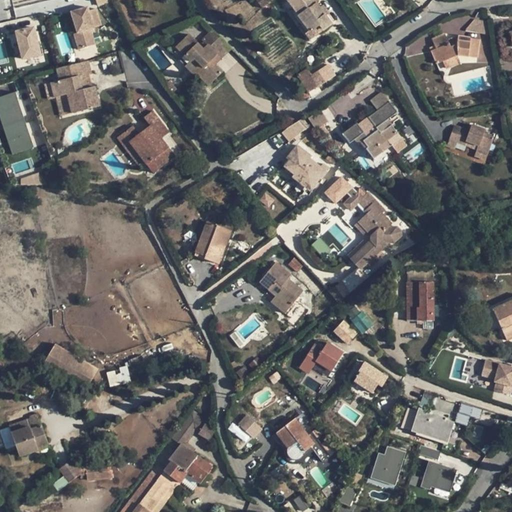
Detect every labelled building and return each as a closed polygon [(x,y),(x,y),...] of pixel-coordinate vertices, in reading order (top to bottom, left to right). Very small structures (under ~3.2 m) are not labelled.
[(314,37),(286,0),(282,4),(310,40),(314,37)] [(315,0),(286,0),(314,37),(332,25),(325,17),(319,8),(315,3),(317,2),(315,0)] [(319,8),(325,17),(330,13),(323,5),(319,8)] [(88,7),(68,13),(75,34),(72,35),(77,52),(96,45),(92,29),(102,25),(96,9),(89,11),(88,7)] [(193,22),(201,30),(204,26),(197,19),(193,22)] [(490,34),(488,22),(473,20),(469,26),(466,29),(466,30),(490,34)] [(33,28),(13,32),(20,63),(41,58),(33,28)] [(198,44),(189,34),(175,47),(190,62),(185,67),(195,78),(198,75),(208,86),(223,72),(215,64),(230,49),(212,30),(198,44)] [(477,57),(480,40),(470,39),(470,38),(458,36),(456,44),(457,45),(451,47),(448,41),(445,34),(432,40),(435,46),(429,48),(436,64),(442,61),(446,69),(460,63),(457,55),(468,57),(468,56),(477,57)] [(448,41),(451,47),(457,45),(456,44),(458,36),(448,41)] [(116,54),(109,56),(112,67),(119,65),(116,54)] [(88,61),(56,68),(59,80),(51,83),(54,98),(56,97),(67,95),(72,114),(100,107),(94,86),(91,87),(87,88),(84,76),(88,75),(91,74),(88,61)] [(309,71),(298,78),(309,93),(336,75),(328,64),(311,75),(309,71)] [(296,75),(298,78),(309,71),(307,68),(296,75)] [(54,98),(51,83),(44,84),(46,92),(48,99),(54,98)] [(381,93),(371,101),(378,111),(389,103),(381,93)] [(13,94),(0,99),(0,114),(15,154),(33,147),(13,94)] [(67,95),(56,97),(61,116),(72,114),(67,95)] [(396,112),(389,103),(378,111),(369,118),(378,130),(367,139),(356,124),(343,134),(349,142),(355,139),(364,150),(366,148),(374,158),(382,152),(378,147),(389,139),(392,143),(400,137),(387,119),(396,112)] [(319,110),(308,118),(316,130),(327,122),(319,110)] [(150,125),(129,141),(145,161),(140,165),(149,177),(180,152),(166,135),(169,133),(152,111),(144,117),(150,125)] [(309,126),(303,120),(299,123),(305,130),(309,126)] [(449,140),(457,143),(476,149),(476,151),(487,156),(494,137),(483,134),(485,129),(471,124),(469,131),(461,128),(459,135),(451,132),(449,140)] [(461,128),(454,126),(451,132),(459,135),(461,128)] [(389,139),(378,147),(382,152),(374,158),(376,161),(403,141),(400,137),(392,143),(389,139)] [(457,143),(449,140),(447,146),(455,149),(457,143)] [(145,161),(129,141),(123,146),(139,166),(140,165),(145,161)] [(289,160),(284,166),(293,174),(292,177),(310,191),(320,178),(321,179),(326,172),(309,158),(311,156),(297,145),(287,158),(289,160)] [(487,156),(476,151),(474,157),(485,161),(487,156)] [(20,176),(21,185),(39,184),(39,174),(20,176)] [(310,191),(292,177),(290,178),(309,197),(322,180),(321,179),(320,178),(310,191)] [(359,190),(344,204),(350,210),(358,204),(368,214),(359,223),(371,235),(370,241),(351,259),(360,269),(385,245),(382,242),(382,231),(391,223),(359,190)] [(206,258),(218,263),(233,225),(209,216),(196,252),(207,256),(206,258)] [(359,223),(355,226),(364,236),(363,240),(348,256),(351,259),(370,241),(371,235),(359,223)] [(320,238),(312,244),(323,259),(331,252),(320,238)] [(303,265),(294,258),(288,265),(297,272),(303,265)] [(276,263),(260,283),(276,296),(271,302),(284,313),(303,291),(287,278),(290,274),(276,263)] [(407,270),(407,282),(433,282),(433,270),(407,270)] [(334,289),(343,298),(361,280),(352,271),(334,289)] [(433,282),(407,282),(407,321),(433,321),(433,282)] [(511,338),(511,300),(492,309),(500,326),(507,341),(511,338)] [(345,311),(348,314),(354,309),(351,306),(345,311)] [(348,314),(354,322),(359,318),(367,327),(371,324),(360,311),(357,313),(354,309),(348,314)] [(500,326),(492,309),(481,315),(488,331),(500,326)] [(367,327),(359,318),(354,322),(353,323),(362,332),(367,327)] [(357,334),(343,321),(333,331),(348,344),(357,334)] [(328,341),(323,348),(315,343),(300,365),(309,371),(313,365),(328,375),(344,351),(328,341)] [(97,369),(55,344),(46,361),(86,385),(87,385),(88,386),(97,369)] [(511,387),(511,367),(486,360),(482,374),(495,378),(494,381),(497,382),(494,391),(510,395),(511,387)] [(371,392),(377,384),(383,374),(364,362),(358,371),(360,372),(354,381),(371,392)] [(125,367),(108,373),(111,384),(126,380),(125,374),(127,373),(125,367)] [(281,376),(276,371),(271,375),(276,380),(281,376)] [(387,377),(383,374),(377,384),(381,387),(387,377)] [(433,404),(435,397),(422,393),(420,400),(433,404)] [(480,418),(482,409),(460,404),(456,423),(467,425),(469,416),(480,418)] [(410,431),(417,410),(407,408),(400,428),(410,431)] [(417,410),(410,431),(423,435),(424,433),(445,440),(449,429),(451,430),(454,422),(439,417),(440,415),(418,408),(417,410)] [(182,443),(194,452),(196,449),(187,443),(195,432),(198,434),(206,422),(191,411),(173,436),(182,443)] [(300,456),(301,454),(314,443),(302,428),(309,422),(302,413),(277,432),(289,448),(288,450),(288,453),(289,455),(291,457),(293,458),(295,458),(297,458),(299,457),(300,456)] [(38,416),(10,426),(20,456),(38,450),(37,447),(47,443),(38,416)] [(239,425),(253,439),(262,430),(248,416),(239,425)] [(216,429),(206,422),(198,434),(209,440),(216,429)] [(7,436),(2,438),(5,445),(14,442),(9,428),(5,430),(7,436)] [(424,433),(423,435),(447,443),(445,440),(424,433)] [(171,462),(164,471),(180,483),(187,474),(200,483),(207,474),(213,466),(194,452),(182,443),(168,460),(171,462)] [(419,454),(438,460),(441,452),(421,446),(419,454)] [(333,456),(326,447),(319,452),(326,461),(333,456)] [(371,480),(395,487),(405,454),(387,448),(385,456),(378,454),(371,480)] [(112,478),(110,463),(75,467),(71,461),(60,469),(64,476),(54,484),(59,490),(80,474),(86,475),(87,480),(112,478)] [(449,494),(457,471),(429,461),(421,488),(429,491),(430,487),(449,494)] [(164,471),(156,466),(121,511),(151,511),(167,492),(171,495),(180,483),(164,471)] [(200,483),(187,474),(180,483),(192,493),(200,483)] [(207,474),(200,483),(206,488),(213,478),(207,474)] [(340,502),(349,506),(356,491),(347,487),(340,502)] [(158,511),(171,495),(167,492),(151,511),(158,511)] [(300,496),(294,500),(301,511),(307,507),(300,496)]
